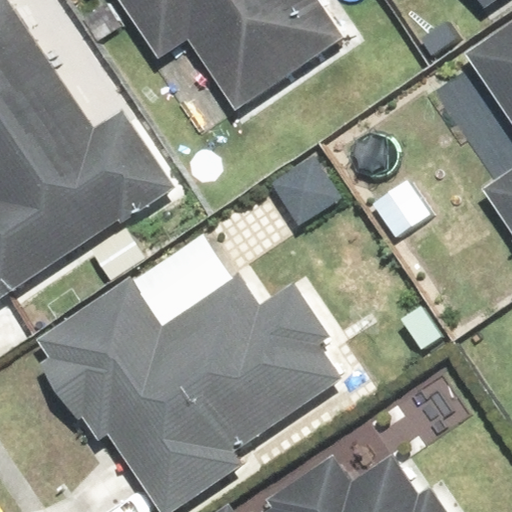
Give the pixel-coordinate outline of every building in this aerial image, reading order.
[(0,276),(22,307),(142,220),(150,231),(203,192),(148,114),(140,120),(122,133),(26,0),(14,0),(0,10),(0,187),(6,195),(0,199),(0,276)] [(140,0),(183,63),(211,44),(260,119),(372,44),(342,0),(140,0)] [(511,0),(497,0),(504,11),(511,6),(511,0)] [(511,37),(489,53),(511,86),(511,184),(508,188),(511,194),(511,37)] [(59,341),(181,511),(201,511),(266,465),(258,453),(359,382),(336,348),(352,337),(317,287),(285,310),(261,276),(184,331),(147,278),(59,341)] [(466,511),(453,491),(441,500),(412,458),(374,484),(356,460),(280,511),(253,511),(249,505),(238,511),(466,511)]
